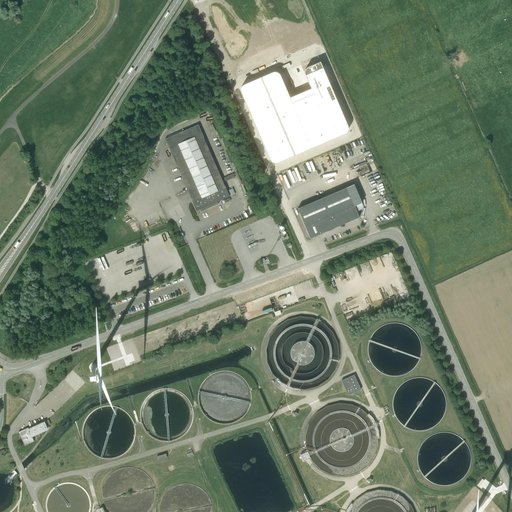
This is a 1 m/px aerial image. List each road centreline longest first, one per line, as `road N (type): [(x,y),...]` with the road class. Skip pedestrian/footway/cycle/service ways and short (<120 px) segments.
road 1 (unclassified): [(511,492),(395,232),(43,358)]
road 2 (primary): [(49,196),(176,0)]
